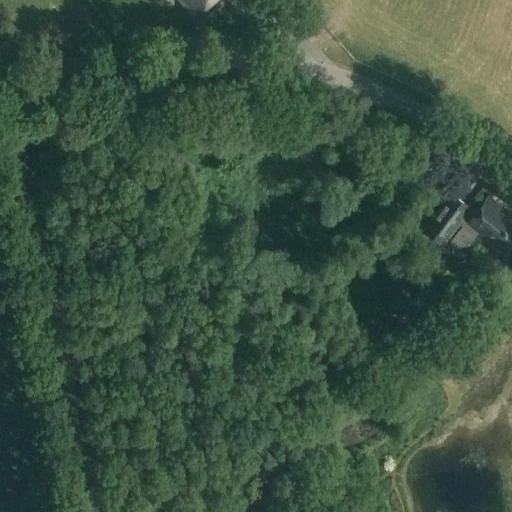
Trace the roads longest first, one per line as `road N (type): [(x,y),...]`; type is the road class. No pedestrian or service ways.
road 1 (unclassified): [(95,511),(4,72)]
road 2 (tertiary): [(339,78),(251,58),(4,72)]
road 3 (tertiary): [(511,177),(399,101),(339,78)]
